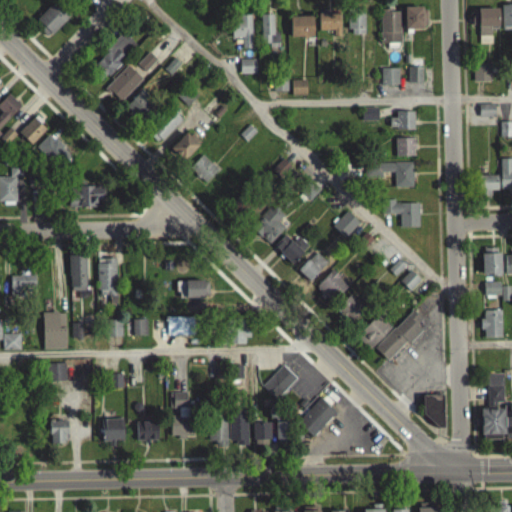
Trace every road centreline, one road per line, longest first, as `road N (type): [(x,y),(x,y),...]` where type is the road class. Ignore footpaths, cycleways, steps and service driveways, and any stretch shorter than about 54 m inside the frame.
road 1 (primary): [(449,471),(0,31)]
road 2 (residential): [(462,511),(452,0)]
road 3 (primary): [(0,481),(462,471)]
road 4 (residential): [(208,232),(0,235)]
